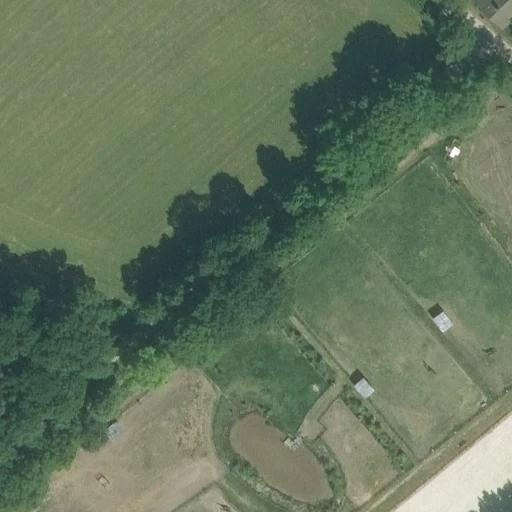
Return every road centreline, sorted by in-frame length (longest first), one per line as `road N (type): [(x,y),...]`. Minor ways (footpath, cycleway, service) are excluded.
road 1 (track): [(493,36),(125,345)]
road 2 (track): [(125,345),(0,438)]
road 3 (track): [(0,273),(103,320),(125,345)]
